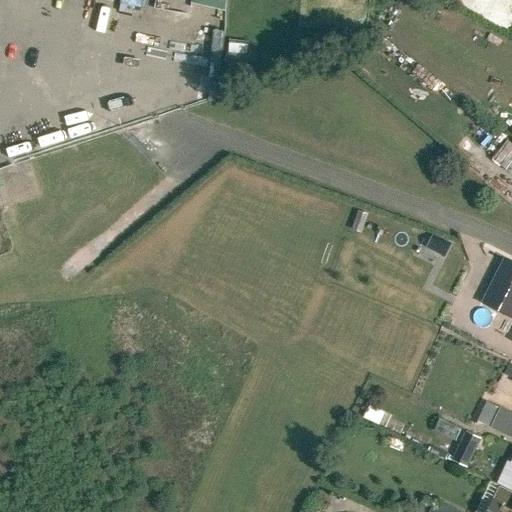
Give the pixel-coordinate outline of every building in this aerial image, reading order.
[(195,0),(196,1),(230,8),(231,0),(195,0)] [(246,71),(249,42),(230,40),(227,69),(246,71)] [(209,82),(207,100),(218,97),(220,83),(209,82)] [(511,143),(509,142),(498,158),(511,168),(511,143)] [(451,243),(432,234),(426,248),(444,257),(451,243)] [(511,261),(506,259),(483,303),(511,317),(511,261)] [(479,417),(492,424),(502,404),(488,398),(479,417)] [(511,409),(502,404),(492,424),(511,433),(511,409)] [(467,466),(481,437),(466,430),(452,459),(467,466)] [(511,511),(511,488),(511,487),(511,486),(502,482),(486,511),(511,511)] [(463,511),(464,511),(435,497),(428,511),(463,511)]
